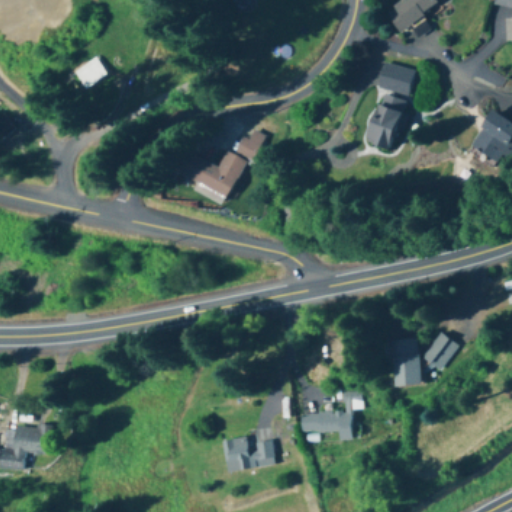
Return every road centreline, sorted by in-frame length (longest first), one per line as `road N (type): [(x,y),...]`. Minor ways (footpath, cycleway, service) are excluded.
road 1 (secondary): [(0,336),(109,328),(456,257),(511,235)]
road 2 (residential): [(118,219),(161,138),(194,113),(296,91),(329,69),(348,37),(352,0)]
road 3 (residential): [(316,282),(293,260),(238,242),(0,194)]
road 4 (residential): [(61,206),(54,150),(0,86)]
